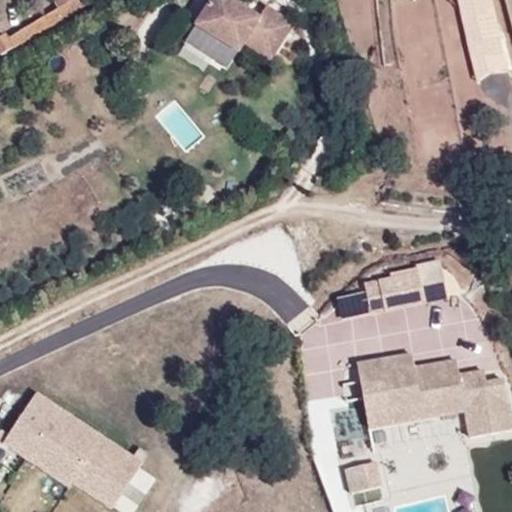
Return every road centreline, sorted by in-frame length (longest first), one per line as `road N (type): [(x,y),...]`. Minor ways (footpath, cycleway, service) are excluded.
road 1 (track): [(0,335),(281,209),(324,142),(318,35)]
road 2 (track): [(0,363),(160,292),(271,296)]
road 3 (track): [(281,209),(430,216),(511,249)]
